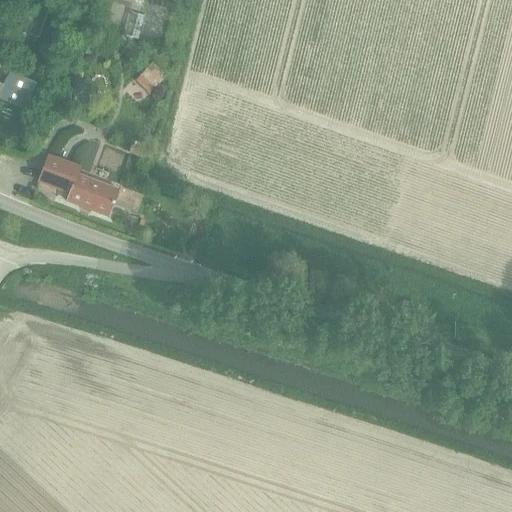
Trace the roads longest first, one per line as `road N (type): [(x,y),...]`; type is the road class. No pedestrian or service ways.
road 1 (unclassified): [(511,374),(208,276)]
road 2 (unclassified): [(208,276),(0,200)]
road 3 (unclassified): [(3,254),(208,276)]
